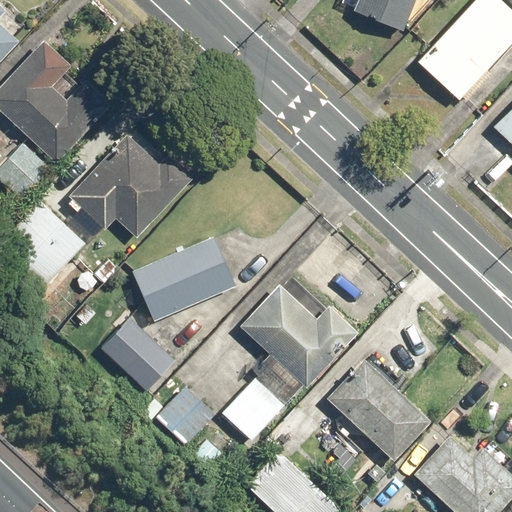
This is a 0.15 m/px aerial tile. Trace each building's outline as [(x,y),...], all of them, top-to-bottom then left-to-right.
[(403,27),(413,0),(353,0),(351,7),(403,27)] [(459,94),(511,38),(511,5),(506,0),(478,0),(422,59),(459,94)] [(0,7),(0,51),(22,28),(0,7)] [(43,41),(0,86),(0,100),(57,153),(107,100),(43,41)] [(511,108),(489,135),(511,154),(511,108)] [(137,125),(71,196),(125,246),(191,175),(137,125)] [(53,164),(24,137),(0,164),(0,173),(25,196),(53,164)] [(0,271),(22,296),(88,238),(50,195),(0,239),(0,271)] [(135,269),(156,319),(237,285),(216,235),(135,269)] [(32,313),(57,334),(75,314),(87,325),(99,311),(86,300),(103,282),(78,260),(32,313)] [(295,263),(241,319),(306,382),(360,326),(295,263)] [(125,316),(98,346),(143,388),(170,358),(125,316)] [(363,353),(327,394),(398,454),(433,413),(363,353)] [(218,416),(186,386),(159,416),(191,445),(218,416)] [(511,475),(459,426),(417,470),(460,511),(494,511),(511,494),(511,475)] [(272,436),(237,475),(277,511),(330,511),(342,499),(272,436)] [(428,494),(411,511),(437,511),(442,507),(428,494)]
